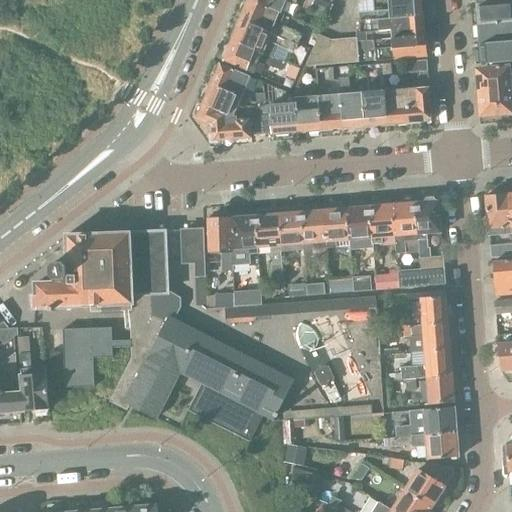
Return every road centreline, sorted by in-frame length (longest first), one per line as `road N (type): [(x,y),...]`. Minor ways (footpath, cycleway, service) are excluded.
road 1 (residential): [(459,155),(172,180),(123,137)]
road 2 (residential): [(479,409),(459,155)]
road 3 (secondary): [(210,511),(183,469),(150,456),(0,467)]
road 4 (tertiary): [(0,238),(123,137)]
road 5 (tertiary): [(123,137),(197,0)]
road 6 (residential): [(459,155),(446,0)]
